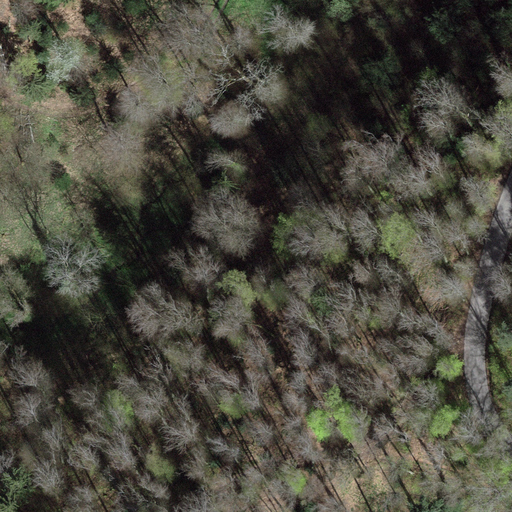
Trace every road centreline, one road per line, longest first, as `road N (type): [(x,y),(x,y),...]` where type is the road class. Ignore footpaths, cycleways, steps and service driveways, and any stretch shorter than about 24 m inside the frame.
road 1 (track): [(186,511),(246,473),(371,442),(470,330)]
road 2 (unclassified): [(511,452),(475,387),(470,330),(511,192)]
road 3 (track): [(0,94),(52,112),(157,80),(202,39),(224,0)]
road 4 (track): [(371,442),(511,481)]
